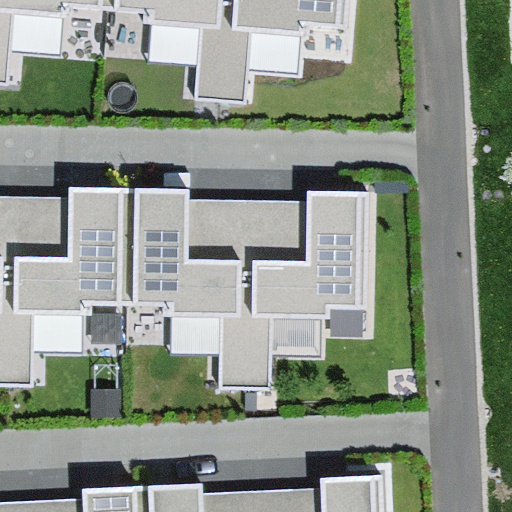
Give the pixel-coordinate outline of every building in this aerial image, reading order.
[(0,0),(0,85),(8,86),(14,14),(71,18),(72,8),(108,11),(108,0),(0,0)] [(108,0),(108,11),(143,14),(143,23),(200,28),(194,100),(220,102),(227,0),(108,0)] [(227,0),(220,102),(245,104),(251,32),(308,36),(309,27),(347,29),(349,0),(227,0)] [(68,258),(8,257),(6,386),(32,386),(33,314),(90,315),(91,305),(127,305),(129,189),(69,188),(68,258)] [(188,190),(129,189),(127,305),(163,306),(163,316),(220,316),(220,389),(244,389),(246,261),(187,260),(188,190)] [(306,262),(246,261),(244,389),(270,390),(271,318),(329,318),(328,308),(367,309),(368,193),(307,192),(306,262)] [(0,385),(6,386),(8,257),(0,257),(0,385)] [(322,511),(382,511),(381,476),(321,478),(322,511)] [(202,511),(201,484),(142,487),(142,511),(202,511)] [(83,511),(142,511),(142,487),(83,489),(83,511)]
